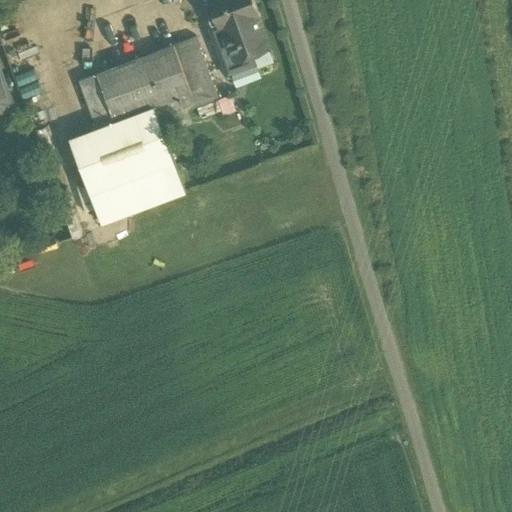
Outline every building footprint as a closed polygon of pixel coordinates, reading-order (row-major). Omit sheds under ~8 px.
[(254,0),(209,0),(219,25),(213,27),(229,69),(252,60),(249,53),(269,45),(257,13),(259,12),(254,0)] [(196,34),(97,71),(114,118),(120,134),(160,119),(186,109),(219,97),(196,34)] [(97,71),(79,77),(97,124),(114,118),(97,71)] [(0,72),(0,108),(12,104),(0,72)] [(186,109),(160,119),(164,130),(191,120),(186,109)] [(160,119),(120,134),(114,118),(97,124),(69,134),(101,221),(186,189),(164,130),(160,119)]
